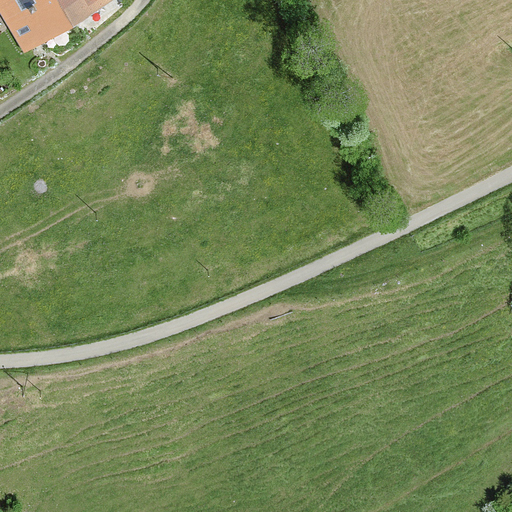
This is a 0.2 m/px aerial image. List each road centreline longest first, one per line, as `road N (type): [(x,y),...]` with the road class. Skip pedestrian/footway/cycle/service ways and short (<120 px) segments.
road 1 (unclassified): [(0,365),(123,346),(321,270),(511,176)]
road 2 (unclassified): [(142,0),(0,113)]
